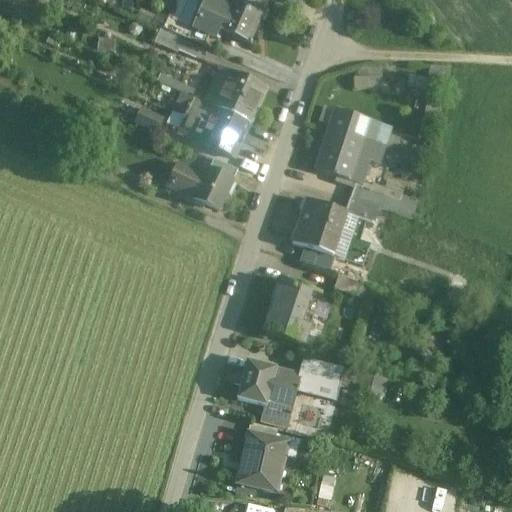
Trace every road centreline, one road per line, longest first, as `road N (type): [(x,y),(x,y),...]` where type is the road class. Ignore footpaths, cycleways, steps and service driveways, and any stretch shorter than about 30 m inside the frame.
road 1 (unclassified): [(338,0),(171,511)]
road 2 (track): [(321,55),(511,63)]
